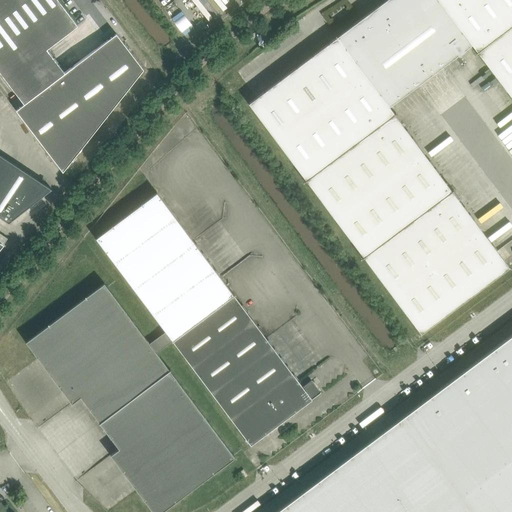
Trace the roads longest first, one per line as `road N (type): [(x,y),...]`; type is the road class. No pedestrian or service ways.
road 1 (unclassified): [(228,511),(511,299)]
road 2 (unclassified): [(77,511),(0,408)]
